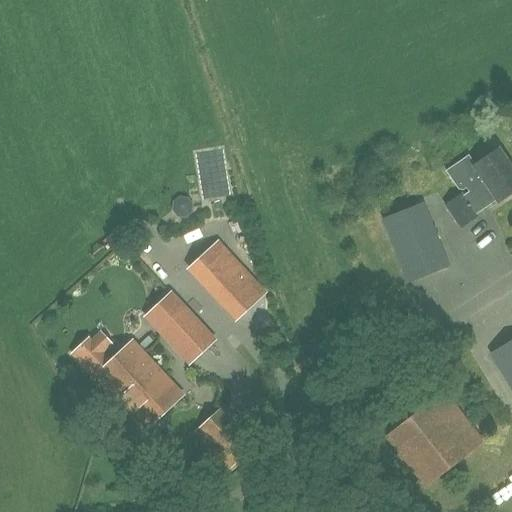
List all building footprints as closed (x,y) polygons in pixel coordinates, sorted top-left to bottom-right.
[(474,215),(497,200),(498,202),(511,193),(511,170),(498,150),(475,165),(469,156),(447,171),(460,191),(469,186),(472,190),(462,197),(461,195),(446,205),(460,227),(476,217),(474,215)] [(384,220),(409,282),(448,267),(423,204),(384,220)] [(240,324),(271,293),(221,242),(190,273),(240,324)] [(146,318),(189,364),(214,341),(171,294),(146,318)] [(511,389),(511,341),(491,354),(511,389)] [(144,430),(181,396),(132,343),(95,377),(144,430)] [(484,443),(444,392),(386,437),(425,488),(484,443)] [(223,407),(194,433),(228,471),(258,444),(223,407)]
